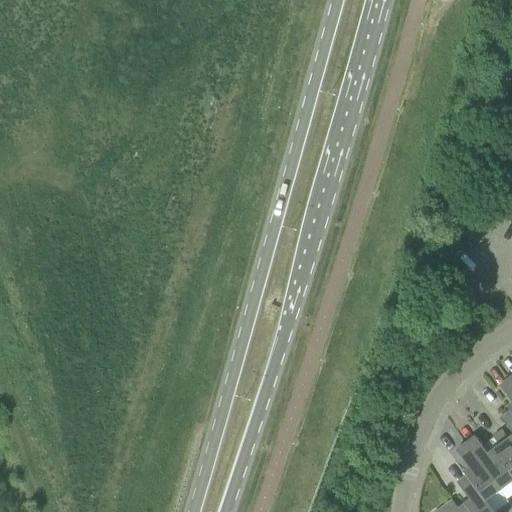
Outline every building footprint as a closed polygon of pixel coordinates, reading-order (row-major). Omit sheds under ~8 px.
[(511,384),(509,380),(500,387),(508,397),(509,395),(511,399),(511,400),(511,405),(508,409),(510,412),(511,412),(511,414),(511,384)] [(511,414),(511,412),(510,412),(501,419),(509,429),(510,428),(511,430),(511,431),(511,438),(509,440),(509,441),(511,445),(511,414)] [(501,447),(494,451),(511,475),(511,445),(509,441),(509,440),(503,432),(502,432),(494,438),(494,439),(495,438),(500,445),(499,445),(501,447)] [(483,448),(475,438),(466,445),(501,492),(511,483),(511,475),(494,451),(487,456),(484,452),(483,452),(481,449),(483,448)] [(467,477),(487,502),(494,511),(496,511),(509,502),(501,492),(466,445),(457,452),(464,461),(466,460),(470,467),(471,469),(464,474),(467,477)] [(467,477),(458,484),(465,494),(467,492),(469,496),(468,496),(472,501),(466,505),(470,511),(492,511),(486,503),(487,502),(467,477)] [(470,511),(466,505),(459,510),(458,509),(457,509),(452,503),(453,502),(438,511),(470,511)]
